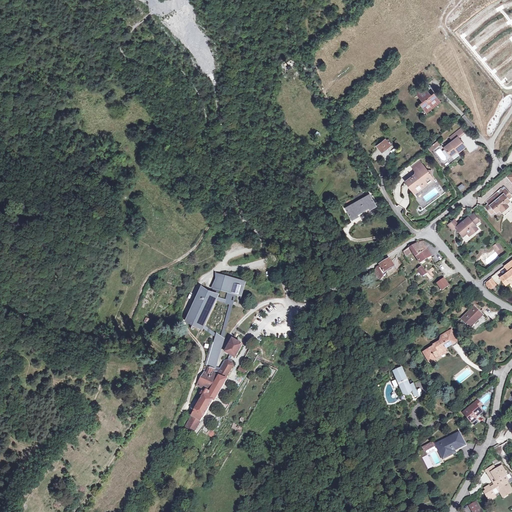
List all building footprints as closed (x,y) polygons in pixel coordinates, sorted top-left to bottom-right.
[(420,86),(417,83),(408,89),(411,93),(413,91),(418,87),(420,86)] [(413,91),(416,96),(412,100),(417,107),(421,104),(423,107),(429,102),(427,99),(431,95),(426,89),(422,92),(418,87),(413,91)] [(445,136),(447,139),(438,146),(445,154),(451,149),(452,151),(459,145),(452,136),(454,135),(451,131),(445,136)] [(378,136),(371,141),(377,148),(384,143),(378,136)] [(418,162),(414,158),(406,164),(411,170),(412,165),(415,165),(418,162)] [(420,182),(428,175),(425,172),(426,168),(422,167),(418,162),(415,165),(412,165),(411,170),(412,171),(410,173),(409,171),(401,177),(407,186),(413,181),(414,178),(416,177),(420,182)] [(511,174),(506,168),(500,173),(507,183),(511,178),(511,174)] [(407,186),(401,177),(399,179),(409,191),(420,182),(416,177),(414,178),(413,181),(407,186)] [(493,187),(482,197),(484,200),(481,203),(487,211),(490,208),(491,209),(495,206),(497,207),(504,201),(503,200),(506,198),(504,196),(508,192),(502,185),(500,186),(495,190),(493,187)] [(364,194),(356,198),(363,209),(370,205),(364,194)] [(356,198),(339,209),(346,220),(363,209),(356,198)] [(451,219),(445,224),(450,229),(452,227),(459,235),(463,232),(466,229),(469,232),(475,227),(472,224),(478,219),(471,212),(466,216),(465,216),(455,223),(451,219)] [(415,241),(407,247),(409,251),(412,256),(420,250),(415,241)] [(496,241),(491,244),(495,249),(499,245),(496,241)] [(420,250),(412,256),(416,262),(425,258),(420,250)] [(504,272),(495,278),(500,286),(504,283),(508,288),(511,285),(511,282),(510,279),(511,277),(511,276),(511,274),(511,273),(511,259),(511,258),(508,260),(500,267),(504,272)] [(390,265),(386,259),(376,265),(380,271),(390,265)] [(418,268),(415,270),(422,280),(425,277),(418,268)] [(246,281),(216,273),(216,278),(212,288),(214,289),(220,291),(227,293),(232,294),(235,296),(242,297),(246,281)] [(439,279),(432,284),(437,291),(439,293),(446,287),(444,285),(439,280),(439,279)] [(487,279),(482,282),(486,288),(491,284),(487,279)] [(198,328),(213,292),(201,286),(185,322),(198,328)] [(204,326),(217,301),(218,297),(220,291),(214,289),(213,292),(198,328),(202,330),(204,326)] [(225,337),(235,296),(232,294),(229,305),(221,335),(225,337)] [(481,316),(471,307),(458,320),(467,329),(481,316)] [(204,326),(202,330),(213,336),(214,332),(204,326)] [(448,331),(438,338),(440,342),(435,345),(434,343),(430,346),(431,348),(420,353),(426,363),(432,359),(430,356),(433,353),(435,357),(443,352),(440,348),(442,346),(444,349),(455,343),(448,331)] [(216,333),(215,337),(214,340),(223,344),(225,337),(221,335),(216,333)] [(243,344),(231,337),(224,351),(236,358),(243,344)] [(215,369),(223,344),(214,340),(207,365),(215,369)] [(217,373),(227,378),(234,365),(225,359),(219,368),(217,373)] [(215,369),(207,365),(203,372),(193,390),(201,395),(190,415),(191,416),(201,422),(200,420),(202,418),(203,417),(212,400),(214,400),(227,378),(217,373),(219,368),(216,367),(215,369)] [(401,372),(393,376),(397,385),(400,391),(405,400),(410,398),(413,401),(415,400),(415,398),(418,396),(414,388),(412,383),(407,385),(401,372)] [(397,385),(392,388),(395,394),(400,391),(397,385)] [(478,406),(475,402),(460,415),(468,424),(472,420),(471,418),(478,412),(475,409),(478,406)] [(201,422),(191,416),(184,428),(195,433),(201,422)] [(455,434),(430,444),(433,451),(435,456),(440,453),(441,457),(449,454),(448,451),(460,446),(455,434)] [(496,484),(493,486),(489,488),(488,486),(484,489),(485,491),(483,492),(487,499),(493,495),(498,491),(502,498),(511,492),(506,481),(507,480),(505,476),(506,475),(501,466),(491,472),(496,481),(494,482),(496,484)] [(481,511),(475,502),(469,506),(466,508),(469,511),(481,511)]
